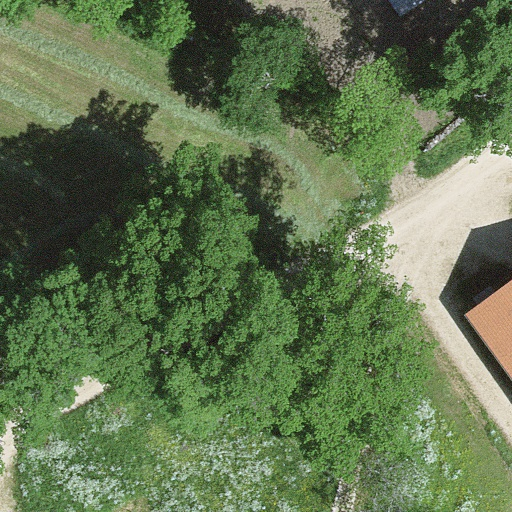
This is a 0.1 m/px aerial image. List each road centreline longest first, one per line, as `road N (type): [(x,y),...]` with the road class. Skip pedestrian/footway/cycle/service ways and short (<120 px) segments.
road 1 (track): [(0,438),(405,223),(511,147)]
road 2 (track): [(511,183),(450,191),(404,287),(349,511)]
road 3 (track): [(404,287),(511,429)]
